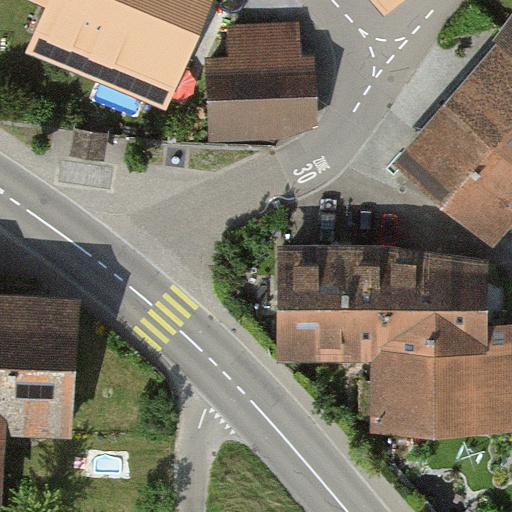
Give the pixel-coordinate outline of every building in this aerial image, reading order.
[(169,105),(212,0),(42,0),(54,4),(35,50),(169,105)] [(373,0),(386,14),(401,0),(373,0)] [(511,7),(396,154),(498,234),(511,216),(511,7)] [(237,53),(210,55),(215,139),(323,131),(315,19),(235,25),(237,53)] [(113,132),(78,128),(75,154),(110,159),(113,132)] [(498,245),(285,245),(285,361),(378,361),(378,430),(511,430),(511,322),(498,322),(498,245)] [(0,511),(1,511),(7,430),(79,434),(87,298),(0,292),(0,511)]
